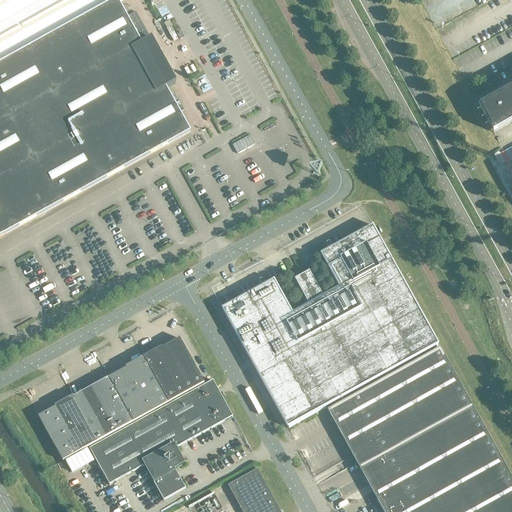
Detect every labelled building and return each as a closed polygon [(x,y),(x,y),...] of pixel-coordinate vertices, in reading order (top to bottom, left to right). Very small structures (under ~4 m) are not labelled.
[(0,0),(0,237),(191,132),(166,89),(175,84),(162,62),(150,39),(142,44),(126,16),(119,2),(118,0),(107,6),(106,4),(107,3),(105,0),(0,0)] [(135,12),(131,15),(136,22),(140,19),(135,12)] [(187,73),(195,67),(191,61),(183,66),(187,73)] [(494,133),(511,123),(511,88),(479,107),(494,133)] [(250,136),(232,145),(237,154),(255,144),(250,136)] [(376,150),(373,143),(368,146),(371,152),(376,150)] [(438,345),(383,245),(373,227),(372,227),(321,255),(339,288),(323,297),(310,272),(295,280),(309,305),(293,314),(275,281),(223,309),(223,310),(288,428),(289,428),(438,346),(439,345),(438,345)] [(204,384),(180,339),(163,349),(162,347),(144,357),(145,359),(169,403),(204,384)] [(511,511),(511,478),(441,349),(328,411),(368,483),(383,511),(511,511)] [(169,403),(145,359),(144,357),(125,367),(126,369),(110,378),(134,422),(169,403)] [(134,422),(110,378),(74,398),(99,442),(134,422)] [(177,448),(233,417),(217,389),(213,381),(90,449),(110,485),(145,466),(164,501),(186,489),(175,469),(186,464),(177,448)] [(99,442),(74,398),(73,396),(55,406),(56,408),(39,417),(63,462),(99,442)] [(280,511),(257,470),(228,486),(229,487),(230,486),(243,511),(280,511)]
